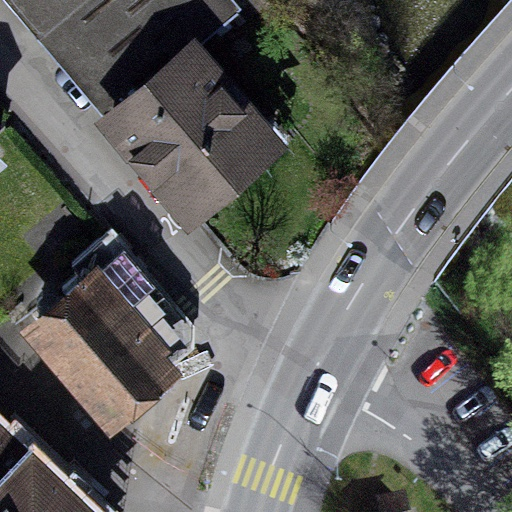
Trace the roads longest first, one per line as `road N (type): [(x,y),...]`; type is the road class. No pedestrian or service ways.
road 1 (residential): [(0,43),(247,322),(314,372)]
road 2 (primary): [(314,372),(439,175),(511,91)]
road 3 (residential): [(314,372),(432,445),(485,511)]
road 4 (primary): [(257,511),(314,372)]
